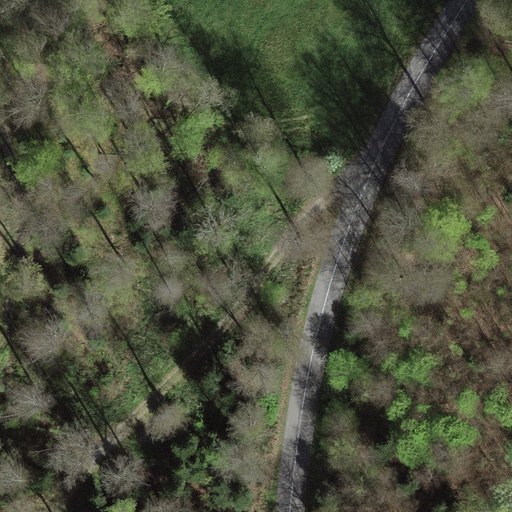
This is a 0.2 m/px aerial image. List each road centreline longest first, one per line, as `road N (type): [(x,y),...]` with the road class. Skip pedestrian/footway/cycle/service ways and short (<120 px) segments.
road 1 (tertiary): [(302,511),(326,308),(384,147),(472,0)]
road 2 (track): [(56,511),(337,183),(376,170)]
